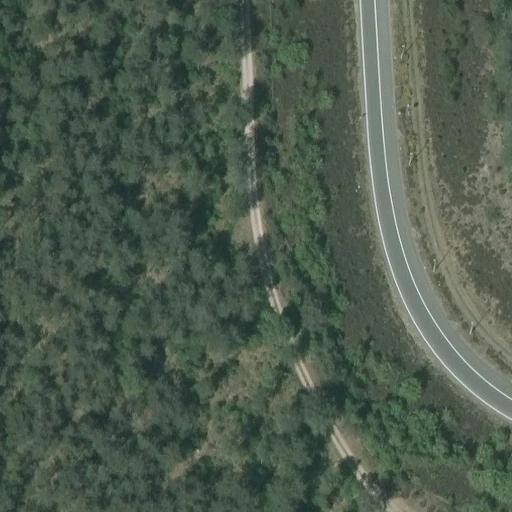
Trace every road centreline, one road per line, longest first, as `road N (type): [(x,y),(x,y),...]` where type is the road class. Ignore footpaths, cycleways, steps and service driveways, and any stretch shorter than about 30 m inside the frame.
road 1 (track): [(244,0),(257,234),(268,277),(317,402),(350,461),(395,511)]
road 2 (motorway): [(511,406),(479,384),(428,324),(397,250),(383,179),(370,0)]
road 3 (track): [(511,356),(475,322),(439,252),(417,157),(408,0)]
